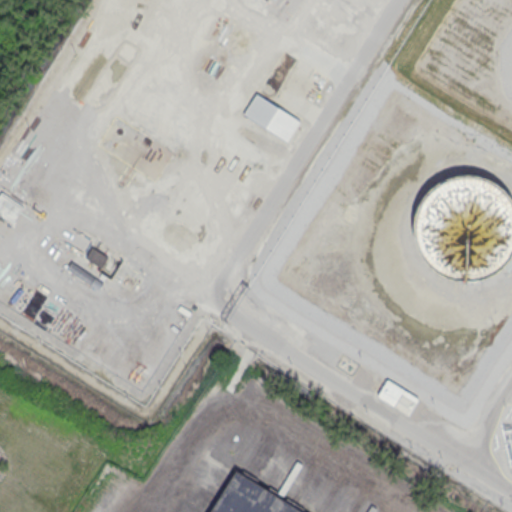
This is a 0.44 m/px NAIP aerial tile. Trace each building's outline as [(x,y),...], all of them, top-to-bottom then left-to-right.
[(243,115),(288,143),(301,121),(255,94),(243,115)] [(502,263),(511,247),(511,212),(502,197),(486,187),(469,184),(451,187),(436,198),(426,213),(423,230),(426,248),(437,263),(452,273),(469,276),(487,273),(502,263)] [(85,260),(102,269),(108,257),(91,248),(85,260)] [(376,397),(409,418),(420,401),(387,379),(376,397)] [(210,511),(235,472),(299,511),(210,511)]
